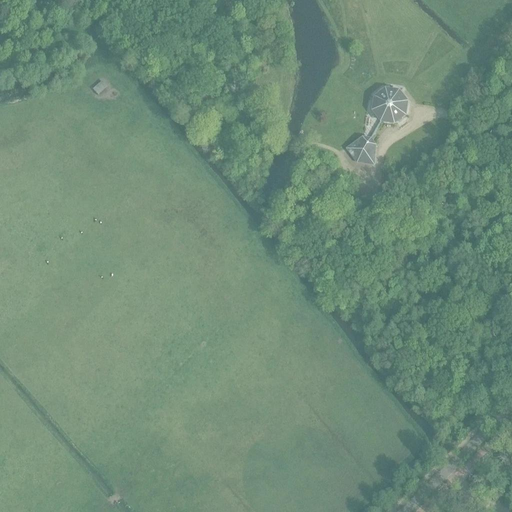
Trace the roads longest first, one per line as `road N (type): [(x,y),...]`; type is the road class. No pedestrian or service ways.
road 1 (unknown): [(511,383),(384,511)]
road 2 (residential): [(511,407),(404,511)]
